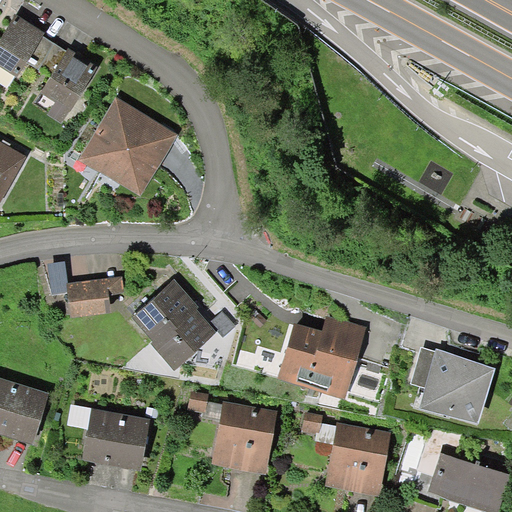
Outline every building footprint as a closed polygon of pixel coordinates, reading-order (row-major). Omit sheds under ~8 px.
[(44,32),(15,14),(0,39),(0,66),(17,77),(26,61),(42,35),(44,32)] [(42,62),(54,43),(42,35),(26,61),(38,69),(42,62)] [(66,50),(54,43),(42,62),(54,70),(66,50)] [(97,66),(68,48),(66,50),(54,70),(40,92),(55,101),(48,113),(62,122),(97,66)] [(178,134),(116,96),(78,159),(140,195),(178,134)] [(0,203),(27,157),(0,141),(0,203)] [(68,282),(65,261),(48,263),(52,294),(68,292),(67,282),(68,282)] [(124,291),(122,276),(68,282),(67,282),(68,292),(71,316),(111,311),(109,293),(124,291)] [(133,317),(153,342),(197,309),(199,307),(175,279),(133,317)] [(209,323),(197,309),(153,342),(151,343),(174,370),(217,332),(209,323)] [(223,311),(209,323),(217,332),(223,338),(236,327),(223,311)] [(366,327),(325,315),(321,330),(293,322),(276,379),(345,399),(366,327)] [(425,387),(435,351),(421,347),(410,383),(425,387)] [(479,423),(494,369),(436,349),(435,351),(425,387),(419,406),(479,423)] [(0,433),(33,444),(50,393),(0,377),(0,433)] [(208,394),(191,391),(188,409),(202,412),(205,412),(207,401),(208,394)] [(266,473),(278,410),(223,400),(223,404),(219,422),(212,463),(266,473)] [(223,404),(207,401),(205,412),(202,412),(201,419),(219,422),(223,404)] [(72,404),(68,424),(87,428),(91,408),(72,404)] [(141,469),(151,418),(91,408),(87,428),(83,458),(141,469)] [(323,415),(306,412),(302,431),(316,433),(319,433),(321,423),(323,415)] [(392,432),(338,421),(336,426),(333,444),(325,485),(379,496),(392,432)] [(336,426),(321,423),(319,433),(316,433),(315,441),(333,444),(336,426)] [(497,511),(509,474),(441,452),(428,492),(491,511),(497,511)]
